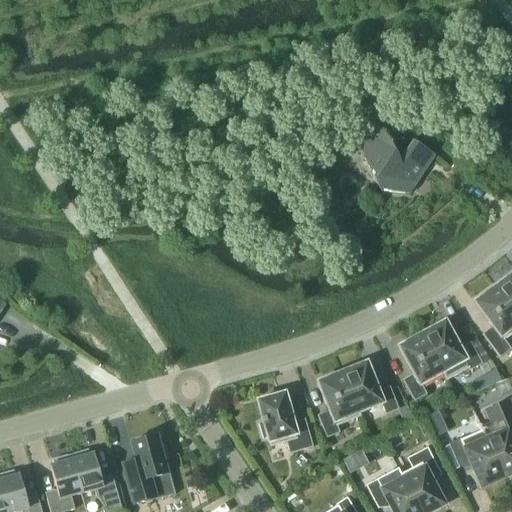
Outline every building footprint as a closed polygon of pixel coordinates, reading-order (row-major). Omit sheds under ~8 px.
[(381,192),(410,194),(435,157),(412,141),(398,161),(383,133),(370,124),(369,125),(382,134),(364,160),(381,192)] [(511,274),(495,288),(511,310),(511,274)] [(504,340),(511,334),(511,310),(495,288),(474,303),(492,327),(482,335),(499,358),(511,350),(504,340)] [(444,323),(421,335),(442,373),(441,373),(446,382),(468,369),(469,372),(482,365),(470,343),(459,349),(444,323)] [(420,385),(441,373),(442,373),(421,335),(399,348),(413,374),(402,380),(414,402),(426,395),(420,385)] [(366,364),(342,374),(358,413),(359,413),(381,404),(385,415),(398,410),(389,387),(377,392),(366,364)] [(360,417),(359,413),(358,413),(342,374),(318,383),(329,411),(317,416),(326,439),(339,433),(337,427),(360,417)] [(292,423),(284,394),(257,402),(262,419),(260,420),(261,424),(258,424),(263,439),(267,438),(270,447),(286,443),(289,455),(313,448),(305,420),(292,423)] [(511,405),(510,401),(487,411),(493,426),(482,431),(503,479),(511,474),(511,405)] [(481,489),(503,479),(482,431),(461,440),(460,439),(448,444),(459,468),(469,464),(481,489)] [(162,445),(159,443),(157,436),(130,444),(135,462),(121,465),(133,505),(155,499),(155,500),(175,495),(168,473),(167,473),(163,458),(165,455),(162,445)] [(402,479),(419,511),(431,511),(444,506),(431,481),(441,476),(427,448),(406,459),(411,469),(399,475),(402,480),(402,479)] [(88,450),(70,456),(81,494),(94,491),(96,496),(107,511),(110,511),(121,509),(113,480),(101,484),(93,454),(89,455),(88,450)] [(81,494),(70,456),(52,461),(53,465),(50,466),(58,496),(46,499),(49,511),(66,511),(74,510),(71,497),(81,494)] [(0,475),(0,493),(5,511),(17,511),(27,509),(28,511),(41,511),(38,501),(26,505),(18,475),(14,476),(13,472),(0,475)] [(392,511),(419,511),(402,479),(402,480),(391,485),(386,475),(365,486),(378,509),(388,504),(392,511)] [(355,511),(347,498),(336,505),(336,507),(327,511),(355,511)]
